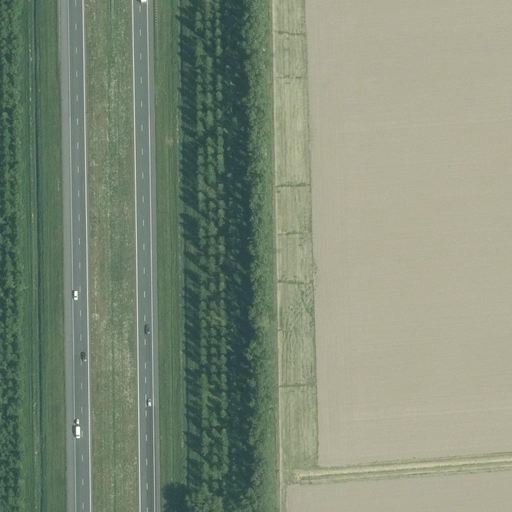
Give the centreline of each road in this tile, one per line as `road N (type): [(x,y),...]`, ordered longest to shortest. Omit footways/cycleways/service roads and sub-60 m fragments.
road 1 (motorway): [(75,0),(83,511)]
road 2 (motorway): [(146,511),(139,0)]
